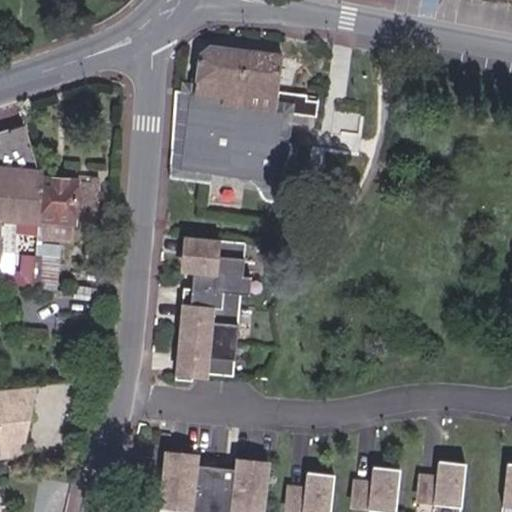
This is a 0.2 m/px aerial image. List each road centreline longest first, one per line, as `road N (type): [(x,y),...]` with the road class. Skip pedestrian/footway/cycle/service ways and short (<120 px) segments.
road 1 (tertiary): [(147,33),(154,58),(130,355),(95,511)]
road 2 (tertiary): [(511,51),(352,22)]
road 3 (tertiary): [(192,0),(352,22)]
road 4 (secondary): [(0,87),(147,33)]
